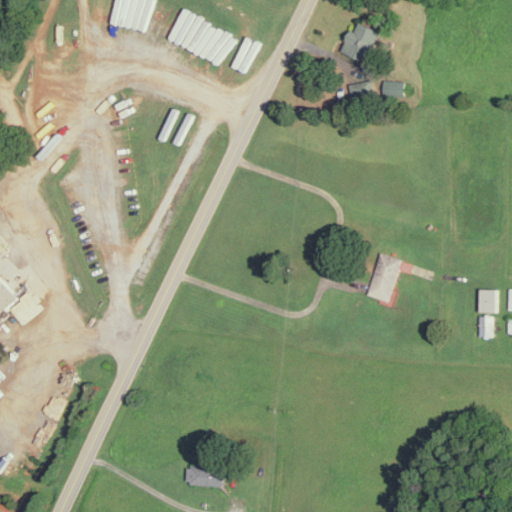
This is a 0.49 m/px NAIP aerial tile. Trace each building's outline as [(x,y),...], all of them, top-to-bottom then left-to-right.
[(371,60),(384,29),(361,19),(348,50),(371,60)] [(387,79),(387,94),(408,95),(409,80),(387,79)] [(354,82),(354,97),(377,96),(376,81),(354,82)] [(372,293),(394,300),(408,258),(385,251),(372,293)] [(0,316),(22,296),(0,271),(0,316)] [(502,288),(485,287),(485,310),(501,311),(502,288)] [(497,314),(483,314),(482,335),(497,335),(497,314)] [(227,466),(191,465),(190,483),(227,484),(227,466)]
